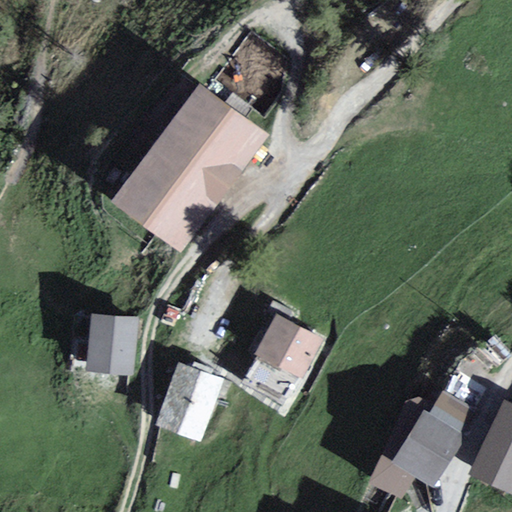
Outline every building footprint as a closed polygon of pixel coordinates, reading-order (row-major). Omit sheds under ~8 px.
[(201,81),(111,199),(177,253),(268,135),(201,81)] [(138,318),(91,312),(85,376),(133,379),(138,318)] [(271,316),(235,386),(280,421),(327,345),(271,316)] [(178,365),(155,426),(199,443),(223,381),(178,365)] [(470,467),(511,487),(511,394),(506,392),(470,467)] [(464,436),(424,412),(390,461),(434,486),(464,436)]
